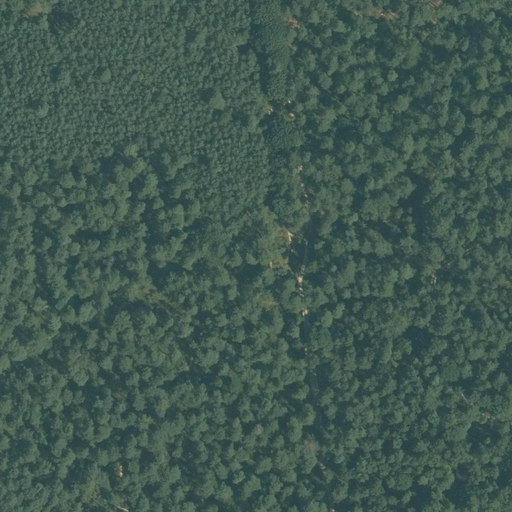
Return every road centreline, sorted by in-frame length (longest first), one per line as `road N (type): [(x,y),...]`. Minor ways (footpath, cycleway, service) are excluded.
road 1 (track): [(275,0),(310,243),(291,273)]
road 2 (track): [(511,231),(301,339)]
road 3 (track): [(307,221),(511,112)]
road 4 (track): [(419,280),(471,410),(511,432)]
